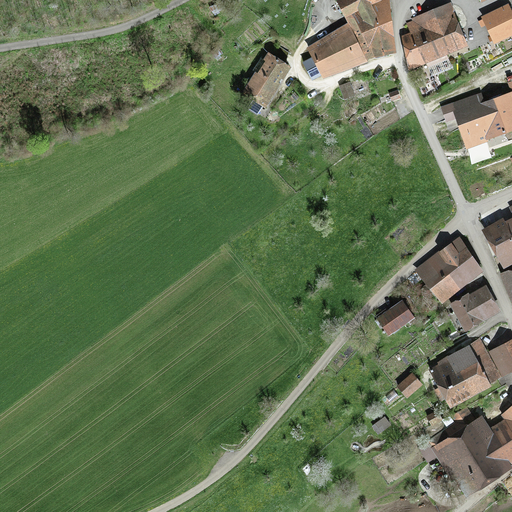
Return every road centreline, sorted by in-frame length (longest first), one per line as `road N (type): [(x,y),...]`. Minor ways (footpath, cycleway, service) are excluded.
road 1 (unclassified): [(468,213),(374,299),(250,452),(163,511)]
road 2 (residential): [(395,14),(400,60),(468,213)]
road 3 (track): [(173,0),(87,35),(0,48)]
